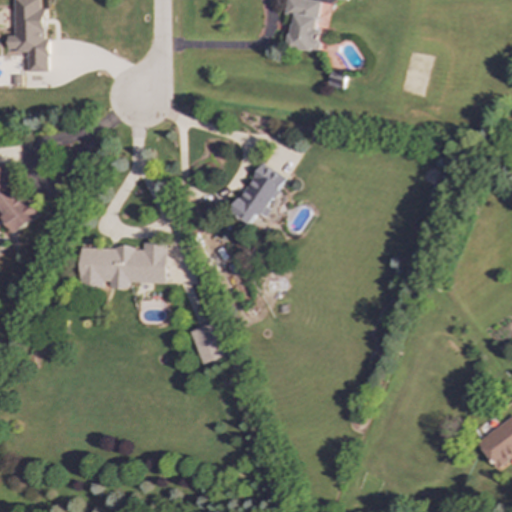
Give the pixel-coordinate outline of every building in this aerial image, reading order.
[(15,0),(15,36),(8,36),(8,52),(29,52),(29,72),(49,72),(49,39),(46,39),(46,8),(42,8),(42,0),(15,0)] [(317,29),(321,1),(314,0),(287,0),(285,15),(294,16),(289,48),(319,52),(323,30),(317,29)] [(289,179),(264,163),(232,212),(252,224),(259,213),(264,216),(289,179)] [(15,234),(39,216),(18,189),(14,184),(12,166),(0,167),(0,230),(2,233),(0,215),(15,234)] [(167,283),(167,243),(144,242),(144,249),(81,247),(80,284),(110,285),(110,288),(130,289),(130,282),(167,283)] [(225,358),(215,323),(192,330),(201,364),(225,358)] [(496,469),(511,458),(511,416),(477,441),(496,469)]
